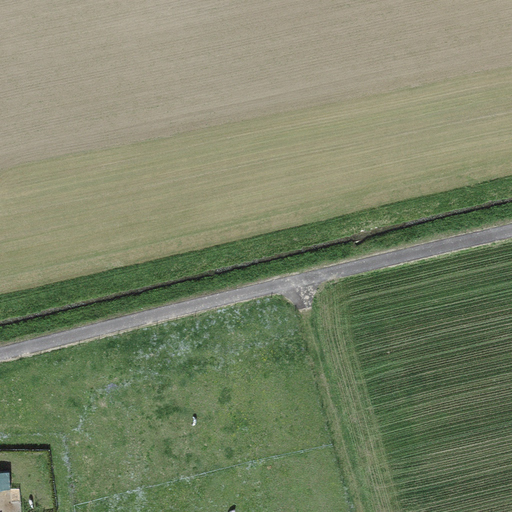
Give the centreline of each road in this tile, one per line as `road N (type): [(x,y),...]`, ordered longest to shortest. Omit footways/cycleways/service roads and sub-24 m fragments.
road 1 (track): [(0,355),(511,230)]
road 2 (track): [(290,283),(359,511)]
